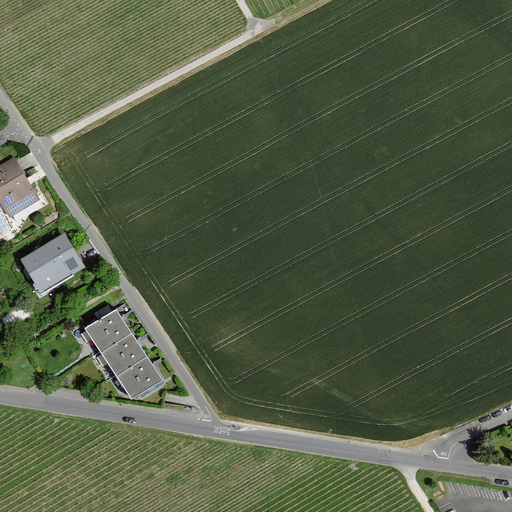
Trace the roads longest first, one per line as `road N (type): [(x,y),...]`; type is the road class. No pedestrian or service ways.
road 1 (residential): [(23,129),(211,415),(210,428)]
road 2 (track): [(35,149),(257,30),(239,0)]
road 3 (unclassified): [(446,465),(210,428)]
road 4 (unclassified): [(210,428),(0,394)]
